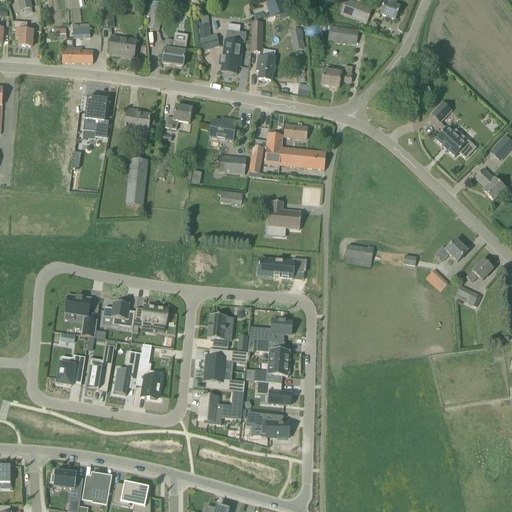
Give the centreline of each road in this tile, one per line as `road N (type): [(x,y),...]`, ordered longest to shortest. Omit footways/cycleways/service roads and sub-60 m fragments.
road 1 (unclassified): [(0,67),(167,80),(345,116)]
road 2 (residential): [(299,511),(306,305),(190,289)]
road 3 (residential): [(33,365),(32,389),(45,402),(173,418),(190,289)]
road 4 (residential): [(190,289),(47,273),(33,365)]
road 5 (unclassified): [(345,116),(511,253)]
road 6 (residential): [(172,475),(33,451)]
road 7 (unclassified): [(345,116),(403,43),(422,0)]
road 8 (residential): [(299,511),(172,475)]
